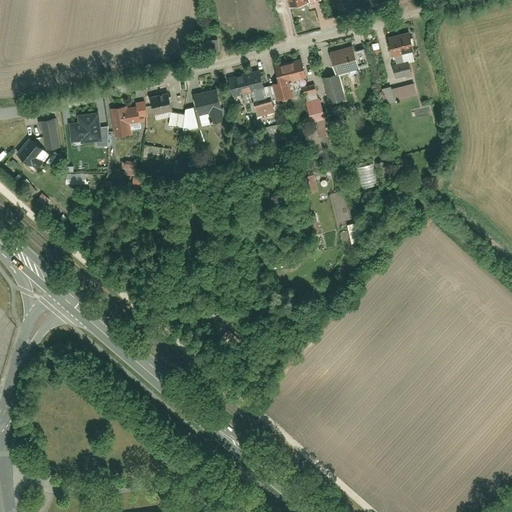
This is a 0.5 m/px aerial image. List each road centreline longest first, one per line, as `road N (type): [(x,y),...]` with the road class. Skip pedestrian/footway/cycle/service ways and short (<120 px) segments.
road 1 (unclassified): [(478,0),(0,115)]
road 2 (primary): [(232,442),(69,303)]
